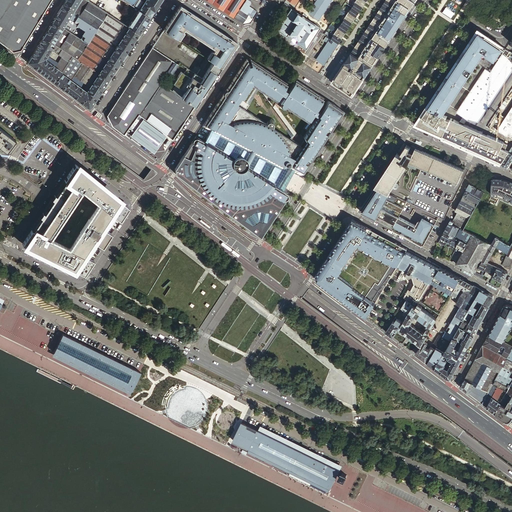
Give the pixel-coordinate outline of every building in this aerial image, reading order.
[(0,0),(0,42),(13,52),(20,51),(50,0),(0,0)] [(97,29),(107,14),(87,1),(85,0),(65,0),(62,6),(97,29)] [(122,0),(138,10),(150,18),(154,11),(161,0),(122,0)] [(205,0),(233,18),(239,10),(248,16),(247,17),(249,23),(257,12),(248,6),(250,3),(249,1),(247,0),(205,0)] [(317,18),(318,19),(330,0),(288,0),(295,4),(297,0),(314,0),(316,1),(308,13),(317,18)] [(359,12),(364,4),(358,0),(355,0),(356,0),(354,3),(352,7),(359,12)] [(357,56),(372,66),(415,2),(411,0),(394,0),(394,1),(389,9),(384,17),(378,25),(373,33),(368,41),(363,49),(357,56)] [(385,0),(382,5),(389,9),(394,1),(392,0),(385,0)] [(377,12),(384,17),(389,9),(382,5),(377,12)] [(94,34),(97,29),(62,6),(53,22),(63,28),(69,19),(88,30),(94,34)] [(163,30),(178,40),(183,32),(181,32),(183,29),(184,30),(213,48),(214,49),(212,52),(211,51),(206,58),(208,60),(212,62),(220,67),(236,44),(235,42),(180,6),(179,6),(163,30)] [(346,15),(354,20),(359,12),(352,7),(350,11),(349,10),(347,13),(346,15)] [(320,28),(290,8),(288,10),(286,9),(285,10),(287,12),(275,30),(286,37),(287,34),(297,40),(295,43),(305,50),(311,40),(315,35),(316,33),(320,28)] [(150,18),(138,10),(127,27),(139,35),(150,18)] [(243,25),(249,23),(247,17),(248,16),(239,10),(233,18),(243,25)] [(372,20),(378,25),(384,17),(377,12),(372,20)] [(127,27),(107,14),(97,29),(94,34),(126,54),(139,35),(127,27)] [(341,23),(348,28),(354,20),(346,15),(345,16),(343,19),(344,19),(341,23)] [(372,20),(367,28),(373,33),(378,25),(372,20)] [(53,22),(43,38),(53,44),(72,56),(77,60),(81,53),(87,44),(81,40),(63,28),(53,22)] [(336,31),(343,36),(348,28),(341,23),(339,26),(337,29),(336,31)] [(367,28),(361,36),(368,41),(373,33),(367,28)] [(81,40),(87,44),(94,34),(88,30),(81,40)] [(510,51),(505,49),(484,34),(478,30),(466,48),(448,76),(449,76),(446,80),(445,80),(440,88),(441,88),(437,93),(431,102),(430,103),(429,105),(430,105),(428,108),(442,115),(449,104),(468,117),(468,118),(470,119),(473,120),(478,121),(480,118),(478,117),(511,68),(511,61),(510,59),(509,58),(510,55),(508,53),(510,51)] [(331,39),(338,44),(343,36),(336,31),(335,32),(333,35),(331,39)] [(94,34),(87,44),(81,53),(87,56),(91,50),(117,67),(126,54),(94,34)] [(287,34),(286,37),(285,38),(285,39),(285,40),(286,42),(286,43),(287,44),(288,45),(289,45),(291,45),(292,45),(294,44),(295,43),(297,40),(287,34)] [(356,44),(363,49),(368,41),(361,36),(356,44)] [(61,72),(72,56),(53,44),(43,38),(27,64),(53,83),(61,72)] [(323,65),(336,46),(329,41),(331,39),(330,39),(316,60),(323,65)] [(356,44),(351,52),(357,56),(363,49),(356,44)] [(178,65),(152,47),(144,58),(167,73),(171,75),(178,65)] [(77,60),(82,63),(96,72),(108,80),(117,67),(91,50),(87,56),(81,53),(77,60)] [(352,96),(372,66),(357,56),(351,52),(331,82),(352,96)] [(77,60),(72,56),(61,72),(53,83),(63,91),(70,81),(74,75),(82,63),(77,60)] [(210,132),(213,133),(218,136),(279,169),(282,167),(292,171),(295,172),(300,175),(343,111),(328,100),(327,100),(326,100),(325,100),(325,101),(324,102),(321,106),(317,112),(315,111),(318,107),(322,101),(322,100),(324,98),(295,79),(294,81),(290,88),(288,91),(284,88),(286,86),(288,83),(249,57),(246,58),(226,89),(227,89),(226,89),(225,89),(224,90),(223,90),(223,91),(222,92),(222,93),(222,94),(223,95),(220,100),(202,127),(210,132)] [(201,70),(208,60),(206,58),(199,69),(200,69),(201,70)] [(172,91),(195,106),(199,99),(197,98),(200,94),(202,95),(213,78),(211,77),(214,73),(216,74),(220,67),(212,62),(205,73),(201,70),(200,69),(196,75),(187,69),(184,74),(181,72),(173,84),(176,86),(172,91)] [(96,72),(82,63),(74,75),(84,83),(87,85),(96,72)] [(96,99),(108,80),(96,72),(87,85),(83,90),(96,99)] [(84,83),(74,75),(70,81),(80,88),(84,83)] [(80,88),(70,81),(63,91),(76,100),(83,90),(80,88)] [(83,90),(76,100),(86,107),(91,107),(96,99),(83,90)] [(318,107),(315,111),(317,112),(321,106),(324,102),(323,102),(322,101),(318,107)] [(418,125),(417,127),(438,136),(439,134),(443,136),(443,137),(442,138),(501,164),(509,151),(505,149),(508,144),(503,142),(504,142),(442,115),(428,108),(427,108),(417,122),(416,124),(418,125)] [(511,112),(504,124),(503,124),(501,125),(499,126),(497,127),(496,128),(495,130),(493,132),(500,136),(500,137),(503,139),(504,138),(511,143),(511,112)] [(144,120),(138,115),(129,128),(134,132),(143,120),(144,120)] [(166,137),(143,120),(134,132),(131,137),(153,154),(166,137)] [(15,140),(0,128),(0,147),(6,152),(15,140)] [(207,136),(204,140),(208,142),(213,145),(228,154),(232,157),(233,156),(234,156),(234,155),(236,154),(238,154),(239,154),(241,154),(243,155),(244,155),(245,156),(246,157),(246,158),(247,160),(247,161),(247,163),(247,164),(246,165),(262,175),(263,176),(265,177),(271,181),(272,181),(276,184),(278,185),(281,186),(282,187),(285,189),(287,180),(292,171),(282,167),(279,169),(218,136),(213,133),(210,132),(207,136)] [(189,144),(174,168),(175,173),(195,187),(230,213),(260,236),(285,203),(284,199),(285,197),(286,197),(287,197),(288,197),(289,196),(289,195),(290,194),(289,193),(288,191),(285,189),(282,187),(281,186),(278,185),(276,184),(272,181),(271,181),(265,177),(263,176),(262,175),(246,165),(247,164),(247,163),(247,161),(247,160),(246,158),(246,157),(245,156),(244,155),(243,155),(241,154),(239,154),(238,154),(236,154),(234,155),(234,156),(233,156),(232,157),(228,154),(213,145),(208,142),(204,140),(195,135),(189,144)] [(415,148),(413,153),(408,151),(410,147),(406,145),(401,153),(403,154),(402,155),(401,156),(396,153),(396,154),(393,159),(392,160),(393,160),(391,162),(390,162),(391,163),(387,168),(385,171),(381,177),(381,176),(381,177),(379,180),(379,179),(375,186),(389,193),(409,162),(457,183),(464,169),(463,169),(460,168),(454,165),(453,165),(451,164),(450,163),(450,164),(444,161),(441,160),(441,159),(440,159),(435,157),(434,156),(434,157),(431,156),(432,155),(431,155),(425,153),(425,152),(424,152),(422,151),(421,150),(415,148)] [(511,146),(509,151),(501,164),(507,167),(511,160),(511,146)] [(75,163),(22,243),(85,274),(94,259),(84,254),(70,247),(50,238),(83,189),(99,202),(112,212),(121,219),(129,206),(75,163)] [(501,180),(492,179),(491,195),(498,195),(511,201),(511,184),(503,181),(501,181),(501,180)] [(456,212),(458,213),(469,219),(483,192),(469,184),(456,210),(457,210),(456,212)] [(403,208),(386,199),(390,194),(389,193),(375,186),(364,202),(361,207),(363,208),(361,210),(365,212),(364,214),(373,219),(375,220),(374,220),(423,246),(434,225),(422,218),(417,226),(399,216),(403,208)] [(83,189),(50,238),(70,247),(99,202),(83,189)] [(406,202),(390,194),(386,199),(403,208),(406,202)] [(99,202),(70,247),(84,254),(94,240),(103,246),(112,232),(103,226),(112,212),(99,202)] [(112,212),(103,226),(112,232),(121,219),(112,212)] [(449,221),(444,231),(449,233),(454,224),(463,230),(469,219),(458,213),(453,222),(451,221),(450,221),(449,221)] [(367,296),(353,286),(354,285),(340,274),(358,245),(388,262),(389,261),(391,262),(397,263),(407,249),(396,243),(395,243),(394,243),(393,244),(392,247),(369,234),(371,229),(356,221),(351,222),(337,244),(328,256),(322,266),(316,274),(317,280),(328,289),(364,316),(374,301),(367,296)] [(454,224),(449,233),(451,235),(454,236),(459,239),(463,230),(454,224)] [(396,243),(371,229),(369,234),(392,247),(393,244),(394,243),(395,243),(396,243)] [(463,241),(459,248),(463,250),(472,234),(463,230),(459,239),(460,240),(463,241)] [(444,231),(440,238),(447,242),(449,237),(451,235),(449,233),(444,231)] [(472,234),(463,250),(455,264),(475,274),(479,267),(482,261),(491,244),(472,234)] [(460,240),(459,239),(454,236),(452,239),(449,237),(447,242),(456,247),(460,240)] [(495,237),(491,244),(482,261),(487,263),(496,247),(507,253),(510,246),(495,237)] [(94,240),(84,254),(94,259),(103,246),(94,240)] [(367,296),(376,283),(379,285),(391,262),(389,261),(388,262),(358,245),(340,274),(354,285),(353,286),(367,296)] [(426,260),(407,249),(397,263),(407,269),(407,271),(406,273),(407,274),(408,275),(407,276),(407,279),(411,278),(413,284),(409,291),(408,290),(403,298),(406,300),(413,304),(415,306),(420,299),(435,275),(440,267),(426,259),(426,260)] [(511,263),(511,257),(506,255),(502,265),(509,268),(511,263)] [(487,263),(482,261),(479,267),(481,268),(483,269),(484,269),(488,263),(487,263)] [(494,274),(497,267),(488,263),(484,269),(486,271),(494,274)] [(460,278),(440,267),(435,275),(448,282),(448,283),(451,285),(449,288),(453,290),(460,278)] [(500,286),(508,272),(497,267),(494,274),(492,277),(490,283),(498,287),(500,286)] [(492,277),(494,274),(486,271),(484,275),(488,277),(486,281),(490,283),(492,277)] [(468,282),(460,278),(453,290),(458,293),(461,288),(464,289),(468,282)] [(473,285),(468,282),(464,289),(462,294),(461,294),(455,304),(460,306),(473,285)] [(480,289),(473,285),(460,306),(443,335),(435,349),(427,363),(431,366),(434,368),(442,355),(443,353),(446,348),(453,336),(459,326),(464,318),(468,310),(480,289)] [(488,293),(480,289),(468,310),(474,313),(477,307),(474,306),(478,299),(481,301),(483,302),(488,293)] [(493,295),(488,293),(483,302),(482,303),(489,307),(492,301),(493,299),(494,298),(493,295)] [(433,315),(430,313),(433,309),(420,299),(415,306),(413,304),(406,317),(405,318),(398,329),(402,332),(403,332),(407,335),(408,336),(411,338),(411,339),(413,340),(417,343),(421,346),(424,341),(431,329),(432,326),(439,314),(435,311),(433,315)] [(413,304),(406,300),(401,308),(405,311),(402,314),(406,317),(413,304)] [(486,312),(489,307),(482,303),(480,302),(479,303),(482,304),(477,313),(475,312),(475,313),(483,318),(486,312)] [(499,313),(488,334),(504,342),(511,326),(511,305),(508,304),(502,307),(499,313)] [(474,313),(468,310),(464,318),(478,327),(481,321),(483,318),(475,313),(474,313)] [(392,320),(385,331),(391,335),(393,337),(398,329),(405,318),(403,316),(402,317),(401,319),(401,320),(400,320),(398,319),(395,323),(392,320)] [(478,327),(464,318),(459,326),(474,335),(476,330),(478,327)] [(471,340),(474,335),(459,326),(453,336),(468,346),(471,340)] [(56,345),(52,352),(91,372),(131,391),(140,373),(101,353),(62,334),(61,336),(56,345)] [(511,346),(504,342),(488,334),(483,344),(507,357),(511,348),(511,346)] [(432,344),(430,346),(435,349),(443,335),(439,335),(434,343),(432,344)] [(446,348),(462,358),(464,355),(464,354),(468,346),(453,336),(446,348)] [(421,346),(415,354),(419,357),(425,347),(427,343),(424,341),(421,346)] [(495,379),(507,357),(483,344),(461,386),(462,388),(482,403),(493,383),(495,379)] [(426,348),(425,347),(419,357),(422,359),(427,363),(435,349),(430,346),(428,349),(426,348)] [(442,355),(434,368),(437,370),(444,375),(448,379),(451,378),(454,373),(458,365),(462,358),(446,348),(443,353),(447,355),(448,358),(452,361),(450,364),(448,363),(447,366),(445,365),(445,364),(447,360),(446,359),(445,358),(446,358),(446,357),(442,355)] [(511,348),(507,357),(495,379),(500,382),(498,386),(503,389),(507,391),(511,381),(511,348)] [(91,372),(52,352),(52,353),(51,355),(129,394),(131,391),(91,372)] [(493,383),(482,403),(486,407),(498,386),(493,383)] [(486,407),(495,413),(500,403),(497,400),(503,389),(498,386),(486,407)] [(511,420),(511,417),(511,393),(507,391),(500,403),(495,413),(504,420),(505,421),(508,421),(509,421),(511,420)] [(249,449),(258,431),(241,423),(234,437),(233,440),(249,449)] [(341,466),(260,427),(258,431),(339,470),(341,466)] [(330,488),(338,472),(339,470),(258,431),(249,449),(330,488)] [(249,449),(248,452),(288,471),(325,490),(328,491),(330,488),(249,449)] [(288,471),(287,473),(324,491),(325,490),(288,471)] [(340,474),(338,478),(338,479),(339,480),(339,479),(342,481),(343,481),(344,481),(346,476),(346,475),(345,475),(342,474),(342,473),(341,473),(340,474)]
